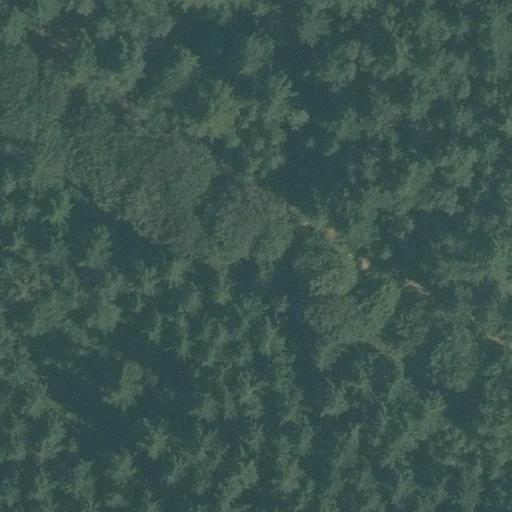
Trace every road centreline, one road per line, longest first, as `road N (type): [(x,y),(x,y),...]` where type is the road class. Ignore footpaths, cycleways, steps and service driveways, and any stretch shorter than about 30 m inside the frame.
road 1 (track): [(0,67),(344,280)]
road 2 (track): [(344,280),(511,386)]
